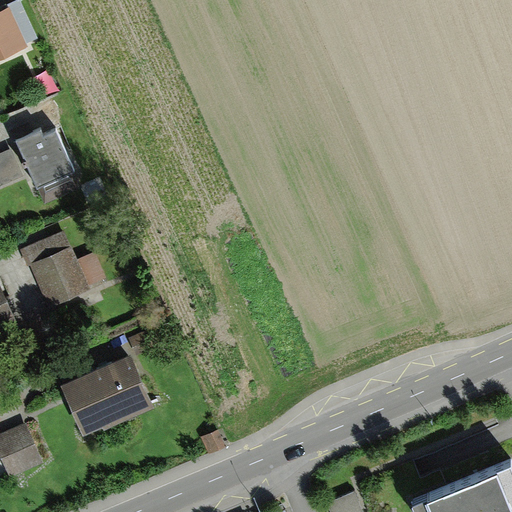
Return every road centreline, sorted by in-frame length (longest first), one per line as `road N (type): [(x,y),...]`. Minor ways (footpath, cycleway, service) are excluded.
road 1 (residential): [(511,353),(134,511)]
road 2 (unknown): [(0,394),(137,309)]
